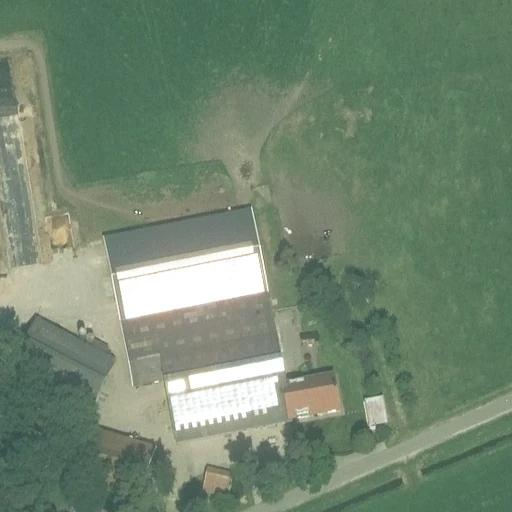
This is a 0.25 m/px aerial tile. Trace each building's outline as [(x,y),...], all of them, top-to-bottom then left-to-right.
[(7,194),(13,266),(37,264),(32,192),(7,194)] [(292,423),(292,420),(340,411),(334,379),(283,389),(250,213),(106,242),(133,388),(165,382),(177,444),(292,423)] [(300,342),(298,320),(285,321),(286,343),(300,342)] [(12,371),(91,410),(114,363),(35,324),(12,371)] [(381,401),(366,404),(371,428),(386,425),(381,401)] [(30,474),(67,463),(56,426),(19,437),(30,474)] [(140,503),(151,464),(90,448),(80,486),(140,503)]
